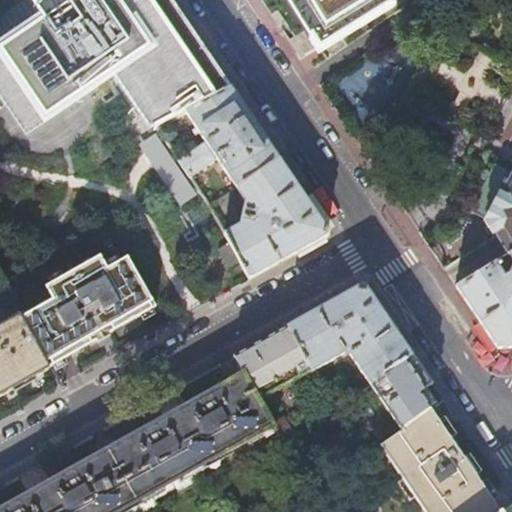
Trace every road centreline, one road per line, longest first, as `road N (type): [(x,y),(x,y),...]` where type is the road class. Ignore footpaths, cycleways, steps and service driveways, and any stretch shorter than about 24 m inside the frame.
road 1 (residential): [(0,453),(377,241)]
road 2 (tertiary): [(213,0),(377,241)]
road 3 (tertiary): [(377,241),(499,425)]
